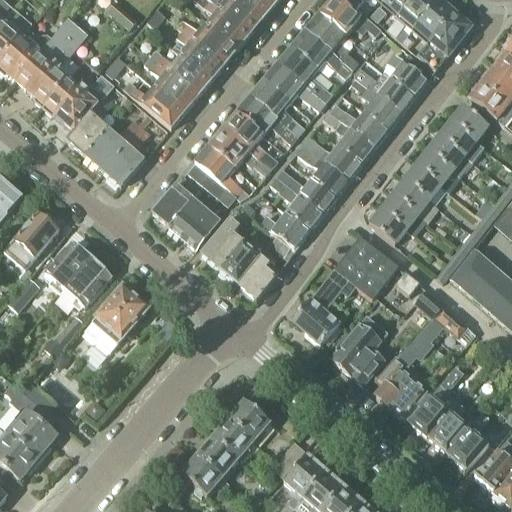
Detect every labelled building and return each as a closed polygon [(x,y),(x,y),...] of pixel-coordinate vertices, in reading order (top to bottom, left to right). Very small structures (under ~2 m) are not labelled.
[(117,27),(125,18),(113,8),(115,6),(107,0),(102,0),(97,7),(107,16),(106,17),(117,27)] [(206,3),(202,0),(190,0),(189,1),(212,21),(205,29),(237,55),(250,40),(206,3)] [(208,0),(206,3),(250,40),(263,25),(233,0),(208,0)] [(264,0),(233,0),(263,25),(276,9),(264,0)] [(264,0),(276,9),(283,0),(264,0)] [(336,0),(336,1),(334,2),(354,19),(359,13),(365,6),(369,1),(367,0),(336,0)] [(373,0),(384,9),(392,0),(373,0)] [(392,0),(384,9),(400,23),(419,0),(392,0)] [(407,29),(394,43),(401,49),(408,42),(414,35),(416,36),(440,8),(434,3),(434,0),(419,0),(400,23),(407,29)] [(334,2),(321,18),(348,40),(354,34),(362,41),(366,36),(374,43),(380,36),(364,22),(367,19),(359,13),(354,19),(334,2)] [(0,4),(0,29),(7,20),(12,14),(0,4)] [(440,8),(416,36),(429,48),(418,61),(420,63),(456,21),(455,20),(458,17),(457,17),(449,10),(443,10),(440,8)] [(377,12),(369,22),(376,28),(385,18),(377,12)] [(7,20),(0,29),(0,66),(26,36),(27,35),(31,31),(12,14),(7,20)] [(153,35),(164,22),(156,16),(146,28),(153,35)] [(125,18),(117,27),(127,36),(135,27),(125,18)] [(321,18),(306,35),(353,75),(358,69),(347,60),(348,58),(340,50),(348,40),(321,18)] [(456,21),(420,63),(438,78),(475,32),(461,20),(458,23),(456,21)] [(50,44),(15,86),(29,97),(33,101),(33,107),(41,114),(63,89),(68,83),(78,72),(68,64),(87,41),(81,36),(67,24),(63,29),(50,44)] [(237,55),(205,29),(198,38),(182,24),(177,31),(224,71),(237,55)] [(224,71),(177,31),(171,39),(186,52),(179,60),(211,86),(224,71)] [(26,36),(0,66),(0,78),(3,81),(9,80),(13,84),(15,86),(50,44),(48,42),(46,40),(39,41),(37,44),(27,35),(26,36)] [(306,35),(291,53),(318,76),(326,67),(345,83),(351,76),(352,76),(353,75),(306,35)] [(408,42),(401,49),(406,53),(412,46),(408,42)] [(291,53),(278,69),(325,109),(332,100),(326,95),(312,83),(318,76),(291,53)] [(156,55),(151,62),(198,102),(211,86),(179,60),(172,69),(156,55)] [(496,68),(492,72),(511,88),(511,63),(505,57),(504,58),(499,57),(494,63),(496,68)] [(394,60),(387,69),(396,76),(389,85),(414,105),(429,87),(427,86),(433,80),(407,59),(401,66),(394,60)] [(117,62),(105,76),(105,78),(112,84),(125,69),(117,62)] [(198,102),(151,62),(144,69),(160,83),(154,91),(185,117),(198,102)] [(278,69),(264,85),(291,107),(298,99),(319,116),(325,109),(278,69)] [(511,88),(492,72),(489,77),(484,76),(477,85),(507,109),(511,102),(511,88)] [(358,73),(353,80),(353,82),(402,121),(414,105),(389,85),(382,79),(375,87),(358,73)] [(84,92),(58,122),(61,125),(74,136),(113,90),(101,79),(98,83),(90,91),(87,95),(84,92)] [(354,85),(349,91),(358,97),(356,100),(360,103),(361,102),(370,109),(364,116),(390,136),(402,121),(353,82),(354,85)] [(63,89),(41,114),(42,115),(50,121),(55,120),(58,122),(84,92),(81,89),(78,92),(68,84),(68,83),(63,89)] [(264,85),(250,101),(298,141),(304,133),(284,116),(291,107),(264,85)] [(507,109),(477,85),(470,94),(471,98),(467,104),(502,132),(511,120),(511,114),(507,110),(507,109)] [(185,117),(154,91),(146,100),(129,86),(123,92),(171,133),(185,117)] [(74,136),(66,146),(85,161),(108,134),(99,125),(114,107),(107,101),(114,92),(115,91),(113,90),(74,136)] [(250,101),(237,118),(263,140),(270,132),(291,149),(298,141),(250,101)] [(335,109),(328,118),(375,154),(390,136),(364,116),(356,126),(335,109)] [(449,127),(448,127),(473,148),(474,147),(486,131),(461,111),(449,127)] [(237,118),(222,135),(269,176),(270,176),(278,167),(256,148),(263,140),(237,118)] [(327,118),(321,125),(343,142),(336,151),(362,171),(375,154),(328,118),(327,118)] [(108,134),(85,161),(103,177),(142,131),(134,124),(118,142),(108,134)] [(448,127),(437,141),(471,168),(474,164),(482,154),(473,148),(448,127)] [(142,131),(103,177),(121,192),(144,165),(145,165),(135,157),(151,138),(142,131)] [(222,135),(209,150),(235,173),(243,165),(264,183),(269,176),(222,135)] [(437,141),(426,156),(460,183),(471,169),(471,168),(437,141)] [(308,142),(302,149),(349,187),(362,171),(336,151),(330,159),(308,142)] [(300,151),(295,159),(303,165),(308,169),(309,168),(317,175),(310,184),(335,204),(349,187),(302,149),(300,151)] [(209,150),(194,167),(195,168),(219,189),(226,195),(235,203),(239,206),(249,201),(242,195),(236,190),(237,189),(228,181),(235,173),(209,150)] [(425,156),(414,170),(449,197),(460,184),(458,183),(426,156),(425,156)] [(195,168),(186,178),(210,199),(219,189),(195,168)] [(414,171),(403,185),(428,205),(439,191),(448,198),(449,197),(414,170),(414,171)] [(282,174),(275,183),(322,220),(335,204),(310,184),(304,192),(282,174)] [(0,226),(19,203),(8,195),(10,187),(2,180),(0,181),(0,226)] [(167,232),(191,204),(199,195),(183,181),(151,218),(167,232)] [(275,183),(269,191),(278,198),(277,199),(281,202),(282,201),(291,208),(284,217),(309,237),(322,220),(275,183)] [(402,186),(391,199),(417,219),(427,206),(428,205),(403,185),(402,186)] [(219,189),(210,199),(217,205),(226,195),(219,189)] [(226,195),(217,205),(227,213),(235,203),(226,195)] [(505,195),(494,209),(500,214),(511,200),(505,195)] [(390,201),(380,214),(412,240),(424,226),(416,220),(417,219),(391,199),(390,201)] [(191,204),(167,232),(184,245),(203,222),(202,221),(206,216),(191,204)] [(486,204),(475,218),(488,229),(500,214),(494,209),(486,204)] [(511,216),(507,212),(493,230),(500,236),(511,222),(511,216)] [(242,216),(239,214),(236,217),(247,226),(250,222),(242,216)] [(379,215),(368,229),(393,249),(404,235),(411,241),(412,240),(380,214),(379,215)] [(203,222),(184,245),(196,256),(219,227),(206,216),(202,221),(203,222)] [(35,217),(9,250),(3,257),(24,275),(57,235),(35,217)] [(267,220),(259,229),(268,236),(280,246),(293,256),(309,237),(284,217),(275,227),(267,220)] [(481,226),(471,239),(477,244),(488,229),(475,218),(473,220),(481,226)] [(511,222),(500,236),(509,244),(511,239),(511,222)] [(218,275),(242,247),(232,239),(238,232),(230,224),(200,259),(218,275)] [(465,235),(459,243),(464,247),(459,253),(465,258),(477,244),(471,239),(470,239),(465,235)] [(268,236),(262,245),(274,254),(280,246),(268,236)] [(360,242),(334,275),(356,292),(373,305),(399,272),(360,242)] [(280,246),(274,254),(287,265),(293,256),(280,246)] [(251,254),(242,247),(218,275),(236,289),(265,254),(256,247),(251,254)] [(63,297),(91,265),(88,263),(88,260),(83,256),(80,256),(71,248),(43,279),(52,287),(47,292),(59,302),(63,297)] [(448,267),(448,268),(454,273),(465,258),(459,253),(448,267)] [(274,262),(265,254),(236,289),(254,305),(277,276),(268,269),(274,262)] [(473,255),(461,270),(469,277),(482,262),(473,255)] [(490,270),(482,262),(469,277),(477,284),(490,270)] [(93,267),(91,265),(63,297),(83,314),(110,282),(102,275),(101,271),(97,267),(93,267)] [(448,268),(435,283),(441,288),(454,273),(448,268)] [(469,277),(461,270),(449,285),(465,299),(477,284),(469,277)] [(490,270),(477,284),(486,292),(498,277),(490,270)] [(356,292),(334,275),(334,274),(310,303),(293,323),(306,334),(305,339),(319,351),(339,328),(324,315),(339,297),(347,302),(356,292)] [(407,301),(418,289),(419,288),(405,276),(394,290),(407,301)] [(507,284),(498,277),(486,292),(494,299),(507,284)] [(486,292),(477,284),(465,299),(473,306),(486,292)] [(511,288),(507,284),(494,299),(502,306),(511,294),(511,288)] [(16,318),(38,292),(29,285),(7,310),(16,318)] [(90,329),(84,337),(109,359),(116,351),(147,314),(134,303),(134,298),(128,294),(124,294),(121,291),(94,323),(95,323),(90,329)] [(486,292),(473,306),(481,313),(494,299),(486,292)] [(511,294),(502,306),(510,313),(511,311),(511,294)] [(430,322),(441,311),(425,296),(414,308),(430,322)] [(502,306),(494,299),(481,313),(489,321),(502,306)] [(510,313),(502,306),(489,321),(498,328),(510,313)] [(373,386),(382,393),(376,401),(402,423),(425,396),(411,385),(416,379),(407,372),(420,356),(421,357),(442,333),(457,345),(467,334),(442,312),(396,363),(394,361),(373,386)] [(511,328),(511,314),(510,313),(498,328),(506,335),(511,328)] [(51,342),(42,353),(52,362),(62,351),(63,352),(64,353),(84,330),(73,321),(63,333),(53,344),(51,342)] [(331,363),(327,368),(346,384),(350,378),(351,380),(362,389),(383,364),(372,355),(385,339),(365,322),(359,330),(358,329),(339,352),(336,350),(333,353),(335,356),(330,362),(331,363)] [(60,356),(50,368),(56,373),(60,373),(68,363),(60,356)] [(491,382),(500,371),(493,365),(484,376),(491,382)] [(449,379),(407,427),(426,443),(456,408),(448,401),(449,399),(446,397),(456,385),(455,385),(459,380),(452,375),(449,379)] [(30,390),(22,399),(45,419),(53,410),(30,390)] [(19,417),(4,434),(40,465),(57,444),(45,434),(52,426),(45,419),(22,399),(18,396),(8,408),(19,417)] [(242,406),(226,424),(254,447),(269,429),(266,426),(268,423),(261,417),(259,420),(242,406)] [(456,408),(426,443),(445,459),(468,432),(457,423),(464,414),(456,408)] [(511,415),(494,437),(502,445),(511,433),(511,415)] [(468,432),(445,459),(464,475),(487,448),(475,438),(483,428),(487,424),(480,418),(476,422),(468,432)] [(226,424),(211,442),(238,465),(254,447),(226,424)] [(0,485),(1,487),(9,478),(20,488),(40,465),(4,434),(0,439),(0,485)] [(211,442),(195,461),(222,484),(238,465),(211,442)] [(493,500),(511,477),(511,451),(505,446),(473,483),(493,500)] [(278,467),(287,475),(303,456),(294,448),(278,467)] [(295,498),(283,511),(296,511),(303,505),(302,504),(324,478),(323,477),(315,471),(318,468),(308,459),(307,460),(283,488),(295,498)] [(222,484),(195,461),(178,480),(195,494),(193,496),(200,503),(202,500),(205,503),(213,509),(229,490),(222,484)] [(287,475),(278,467),(272,474),(281,482),(287,475)] [(303,505),(296,511),(326,511),(342,494),(341,493),(333,486),(335,483),(325,475),(323,477),(324,478),(302,504),(303,505)] [(511,511),(511,477),(493,500),(507,511),(511,511)] [(357,511),(360,509),(359,509),(351,502),(353,499),(343,490),(341,493),(342,494),(326,511),(357,511)] [(255,511),(260,506),(251,498),(245,505),(253,511),(255,511)]
